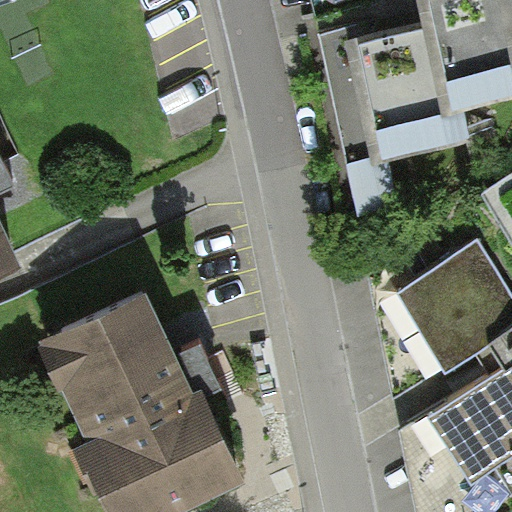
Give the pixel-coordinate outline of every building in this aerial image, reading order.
[(511,0),(389,0),(315,16),(347,162),(461,137),(455,107),(511,94),(511,0)] [(0,275),(20,267),(0,223),(0,275)] [(511,297),(474,239),(393,291),(441,366),(511,320),(511,297)] [(139,292),(35,340),(79,434),(63,441),(96,511),(156,511),(237,475),(195,383),(183,389),(139,292)] [(511,359),(423,413),(466,486),(511,458),(511,359)]
